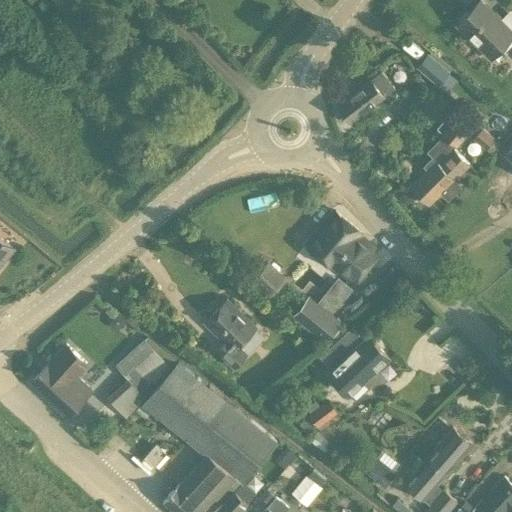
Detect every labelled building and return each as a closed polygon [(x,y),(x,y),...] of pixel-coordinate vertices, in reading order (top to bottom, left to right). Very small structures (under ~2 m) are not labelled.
[(490,57),(511,33),(511,29),(479,0),(477,0),(456,24),(490,57)] [(448,90),(457,79),(426,52),(414,66),(436,86),(440,83),(448,90)] [(381,72),(338,106),(350,121),(393,87),(381,72)] [(456,147),(474,125),(453,106),(442,118),(448,123),(440,133),(456,147)] [(494,139),(494,138),(482,128),(473,138),(490,153),(500,143),(494,139)] [(438,163),(436,160),(410,185),(428,203),(453,178),(454,177),(455,177),(468,164),(453,149),(438,163)] [(487,177),(504,199),(511,192),(511,179),(501,166),(487,177)] [(330,198),(300,237),(349,279),(374,249),(358,238),(364,230),(330,198)] [(0,263),(6,257),(14,247),(0,234),(0,263)] [(266,261),(250,278),(268,296),(285,278),(266,261)] [(224,297),(203,320),(207,323),(223,339),(215,348),(232,364),(244,352),(235,344),(253,325),(224,297)] [(297,317),(320,342),(339,324),(313,299),(297,317)] [(345,357),(326,372),(344,394),(362,379),(387,356),(368,333),(342,354),(345,357)] [(176,358),(147,335),(144,338),(143,337),(115,364),(143,395),(170,366),(169,365),(176,358)] [(32,380),(69,413),(84,397),(83,397),(91,388),(75,374),(87,360),(67,342),(47,364),(46,363),(45,364),(32,380)] [(242,479),(277,439),(250,417),(177,359),(141,403),(204,453),(163,500),(176,511),(198,511),(211,497),(213,499),(234,475),(235,473),(242,479)] [(327,400),(302,420),(298,423),(306,433),(310,430),(310,431),(316,427),(317,427),(340,417),(327,400)] [(436,484),(471,443),(452,426),(404,481),(430,503),(424,511),(445,511),(455,501),(436,484)] [(154,464),(165,452),(156,444),(145,456),(154,464)] [(383,484),(394,472),(375,456),(365,469),(383,484)] [(511,511),(511,483),(503,475),(475,507),(466,499),(453,511),(511,511)] [(234,490),(213,511),(236,511),(246,501),(255,491),(242,481),(234,490)] [(260,495),(267,501),(273,494),(266,488),(260,495)] [(284,511),(288,508),(276,497),(263,511),(284,511)]
